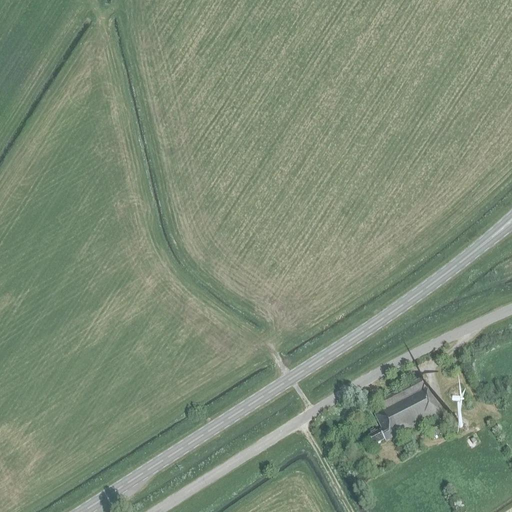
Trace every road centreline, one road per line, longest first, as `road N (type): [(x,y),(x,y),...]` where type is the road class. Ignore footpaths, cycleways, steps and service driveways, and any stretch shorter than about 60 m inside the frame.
road 1 (primary): [(81,511),(378,321),(484,242)]
road 2 (unclassified): [(155,511),(377,374),(511,309)]
